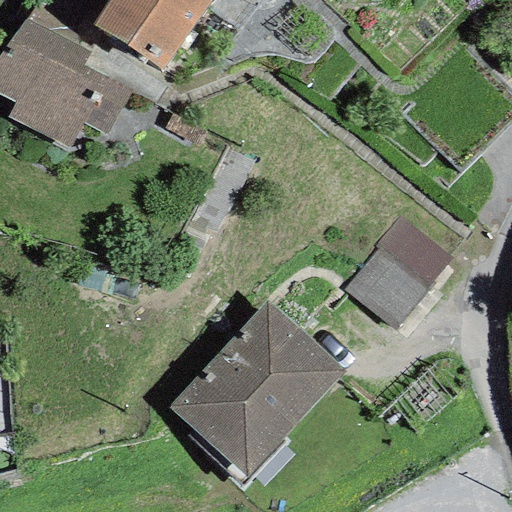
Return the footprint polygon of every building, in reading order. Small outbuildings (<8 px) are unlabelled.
[(69,0),(95,16),(107,0),(69,0)] [(128,0),(91,61),(161,110),(232,6),(258,21),(274,0),(128,0)] [(22,35),(0,68),(0,113),(13,121),(5,134),(69,170),(109,90),(22,35)] [(253,168),(224,153),(182,233),(211,248),(253,168)] [(450,264),(398,219),(338,288),(390,333),(450,264)] [(344,395),(269,321),(165,426),(239,500),(344,395)]
